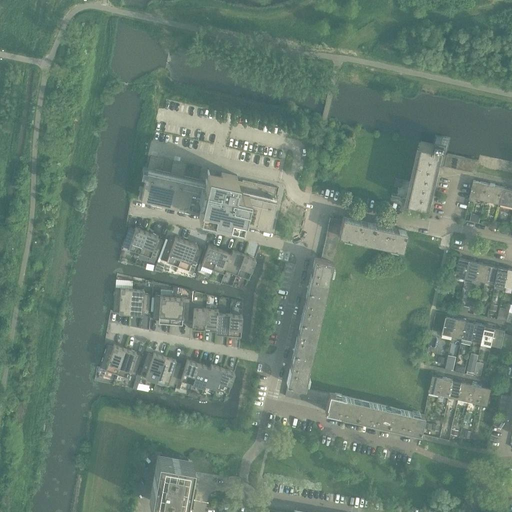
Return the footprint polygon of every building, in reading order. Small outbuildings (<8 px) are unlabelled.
[(437,136),(435,145),(421,142),(421,143),(423,143),(414,182),(410,200),(408,199),(407,200),(431,205),(430,204),(439,165),(445,166),(448,155),(446,154),(449,139),(437,136)] [(148,167),(141,198),(150,200),(151,197),(162,199),(162,202),(178,206),(179,203),(191,206),(190,209),(198,211),(212,214),(226,217),(241,221),(249,222),(260,225),(270,227),(279,188),(243,179),(242,181),(236,180),(237,175),(221,172),(215,170),(202,167),(199,179),(198,182),(183,179),(183,175),(186,164),(173,160),(170,172),(169,175),(154,172),(154,169),(157,157),(150,155),(148,167)] [(445,166),(446,166),(451,168),(454,156),(448,155),(445,166)] [(460,157),(454,156),(451,168),(457,169),(460,157)] [(463,170),(466,159),(460,157),(457,169),(463,170)] [(472,160),(466,159),(463,170),(469,172),(472,160)] [(472,160),(469,172),(475,173),(478,161),(472,160)] [(470,196),(485,200),(489,184),(474,181),(470,196)] [(503,187),(489,184),(485,200),(499,203),(503,187)] [(499,203),(511,205),(511,189),(503,187),(499,203)] [(371,243),(375,224),(343,216),(342,220),(341,226),(339,232),(339,235),(371,243)] [(330,217),(329,224),(341,226),(342,220),(330,217)] [(341,226),(329,224),(327,229),(339,232),(341,226)] [(403,250),(407,231),(375,224),(371,243),(403,250)] [(139,252),(147,231),(136,227),(135,229),(129,227),(122,246),(139,252)] [(338,238),(339,235),(339,232),(327,229),(326,235),(338,238)] [(156,258),(163,240),(157,237),(158,236),(147,231),(139,252),(156,258)] [(325,241),(337,244),(338,238),(326,235),(325,241)] [(169,236),(160,259),(177,265),(186,241),(175,236),(174,238),(169,236)] [(186,241),(177,265),(194,271),(203,249),(197,247),(197,245),(186,241)] [(323,247),(335,250),(337,244),(325,241),(323,247)] [(213,268),(220,249),(208,245),(201,264),(213,268)] [(323,247),(322,253),(334,256),(335,250),(323,247)] [(224,272),(232,250),(231,253),(220,249),(213,268),(224,272)] [(237,273),(244,254),(232,250),(224,272),(225,273),(226,269),(237,273)] [(322,253),(320,259),(333,262),(334,256),(322,253)] [(248,278),(255,258),(244,254),(237,273),(248,278)] [(460,257),(455,279),(465,282),(466,277),(470,260),(460,257)] [(315,258),(307,289),(325,293),(333,262),(320,259),(315,258)] [(470,260),(466,277),(476,279),(480,262),(470,260)] [(480,262),(476,279),(485,281),(489,264),(480,262)] [(489,264),(485,281),(495,284),(499,266),(489,264)] [(495,284),(494,288),(504,290),(505,286),(509,269),(499,266),(495,284)] [(132,291),(132,288),(115,287),(114,291),(112,311),(119,311),(118,313),(130,314),(132,291)] [(148,314),(150,294),(144,293),(144,289),(132,288),(132,291),(130,314),(142,315),(142,313),(148,314)] [(307,289),(300,321),(318,325),(325,293),(307,289)] [(154,295),(152,319),(158,320),(158,322),(170,322),(172,297),(154,295)] [(172,297),(170,322),(182,323),(182,321),(188,322),(190,298),(172,297)] [(204,329),(206,308),(193,307),(192,328),(204,329)] [(216,333),(218,309),(206,308),(204,329),(216,330),(215,333),(216,333)] [(498,318),(511,321),(511,310),(501,308),(498,318)] [(228,334),(230,314),(218,313),(218,309),(216,333),(228,334)] [(240,335),(242,315),(230,314),(228,334),(240,335)] [(446,316),(442,333),(453,335),(457,318),(446,316)] [(457,318),(453,335),(463,338),(466,320),(457,318)] [(463,338),(462,342),(471,344),(472,340),(476,322),(466,320),(463,338)] [(311,356),(318,325),(300,321),(293,352),(311,356)] [(476,322),(472,340),(482,342),(486,325),(476,322)] [(486,325),(482,342),(492,344),(496,327),(486,325)] [(496,327),(492,344),(502,347),(501,352),(510,354),(511,343),(511,334),(505,333),(506,329),(496,327)] [(117,373),(125,348),(114,344),(113,346),(107,344),(101,363),(100,367),(117,373)] [(128,376),(129,373),(135,374),(141,356),(135,354),(136,352),(125,348),(117,373),(128,376)] [(156,381),(165,356),(153,352),(153,354),(147,352),(139,375),(156,381)] [(311,356),(293,352),(286,384),(287,384),(293,385),(299,387),(304,388),(311,356)] [(471,352),(468,372),(480,373),(481,362),(478,361),(479,353),(471,352)] [(447,368),(455,369),(457,355),(448,354),(447,368)] [(174,386),(181,364),(175,362),(176,360),(165,356),(156,381),(174,386)] [(199,363),(187,359),(180,379),(192,383),(199,363)] [(211,364),(210,367),(199,363),(192,383),(204,387),(211,364)] [(223,368),(211,364),(204,387),(205,384),(216,388),(223,368)] [(234,372),(223,368),(216,388),(228,391),(234,372)] [(433,374),(429,392),(439,394),(443,377),(433,374)] [(449,396),(453,379),(443,377),(439,394),(449,396)] [(463,381),(453,379),(449,396),(459,398),(463,381)] [(469,400),(472,383),(463,381),(459,398),(469,400)] [(469,400),(478,403),(482,385),(472,383),(469,400)] [(291,397),(293,385),(287,384),(285,396),(291,397)] [(291,397),(296,398),(299,387),(293,385),(291,397)] [(493,388),(482,385),(478,403),(489,405),(493,388)] [(305,388),(304,388),(299,387),(296,398),(303,400),(305,388)] [(303,400),(308,401),(311,389),(305,388),(303,400)] [(308,401),(314,402),(317,391),(311,389),(308,401)] [(314,402),(320,404),(323,392),(317,391),(314,402)] [(329,393),(323,392),(320,404),(326,405),(329,393)] [(324,412),(356,419),(361,400),(329,393),(326,405),(324,412)] [(356,419),(388,426),(392,407),(361,400),(356,419)] [(424,414),(392,407),(388,426),(419,433),(424,414)] [(162,455),(154,502),(179,507),(188,459),(162,455)]
